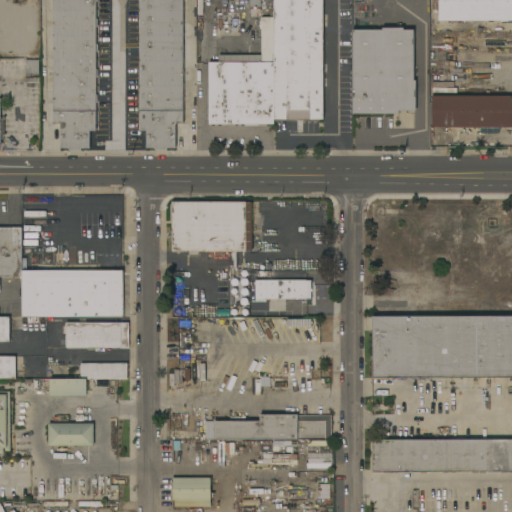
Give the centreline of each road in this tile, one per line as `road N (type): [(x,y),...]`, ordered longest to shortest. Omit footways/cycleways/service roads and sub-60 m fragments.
road 1 (tertiary): [(0,177),(511,176)]
road 2 (residential): [(352,511),(353,176)]
road 3 (residential): [(150,511),(150,176)]
